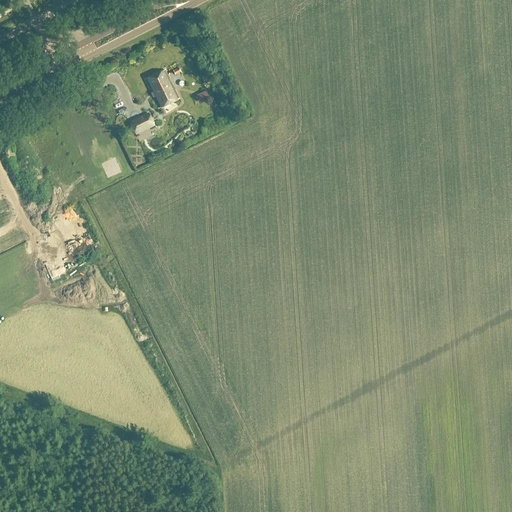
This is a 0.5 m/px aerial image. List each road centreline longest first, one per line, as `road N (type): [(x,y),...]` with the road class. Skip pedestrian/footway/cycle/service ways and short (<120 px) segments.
road 1 (tertiary): [(0,99),(197,0)]
road 2 (tertiary): [(170,0),(17,77),(0,94)]
